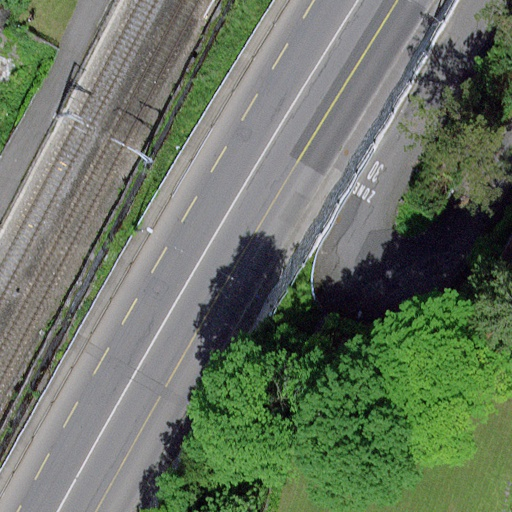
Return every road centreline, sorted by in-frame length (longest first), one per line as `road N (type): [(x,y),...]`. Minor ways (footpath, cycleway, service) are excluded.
road 1 (primary): [(368,0),(66,511)]
road 2 (residential): [(486,0),(367,198),(356,250),(368,270),(384,276),(416,277),(431,267),(511,144)]
